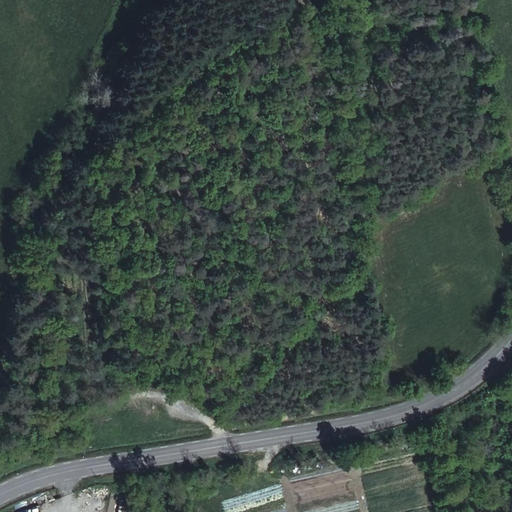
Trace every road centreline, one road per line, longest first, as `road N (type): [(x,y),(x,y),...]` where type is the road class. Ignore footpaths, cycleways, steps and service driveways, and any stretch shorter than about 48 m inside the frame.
road 1 (secondary): [(0,496),(97,466),(388,418),(455,388),(511,336)]
road 2 (track): [(140,0),(81,146),(69,205),(74,333),(65,362),(80,470)]
